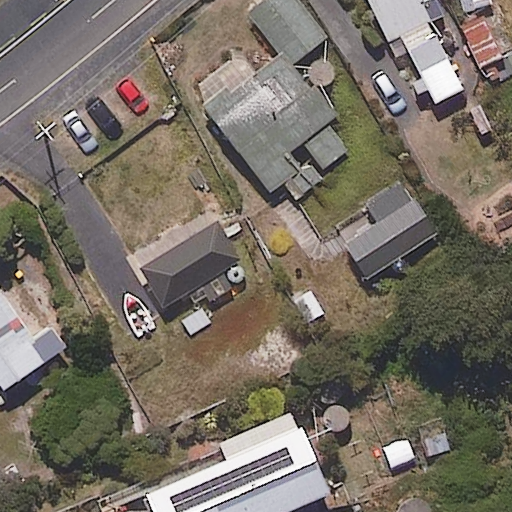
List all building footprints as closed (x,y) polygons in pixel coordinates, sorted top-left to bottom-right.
[(325,36),(297,0),(264,0),(248,12),(289,64),(325,36)] [(407,50),(417,73),(408,77),(416,95),(426,90),(432,103),(461,89),(418,0),(365,0),(392,56),(407,50)] [(460,0),(464,11),(489,3),(488,0),(460,0)] [(484,20),(460,30),(476,68),(500,58),(484,20)] [(327,178),(321,171),(349,148),(328,123),(341,112),(323,90),(340,76),(322,55),(297,76),(278,52),(246,78),(236,65),(215,82),(224,93),(205,109),(272,190),(285,179),(296,192),(301,199),(327,178)] [(434,232),(397,182),(369,203),(381,219),(346,245),(371,279),(434,232)] [(166,311),(204,289),(212,302),(235,288),(232,284),(246,276),(241,268),(215,224),(141,267),(166,311)] [(0,387),(2,390),(64,346),(40,311),(22,323),(0,291),(0,387)] [(337,375),(310,383),(327,434),(353,425),(337,375)] [(150,511),(279,511),(325,492),(290,412),(217,443),(224,458),(142,493),(150,511)]
